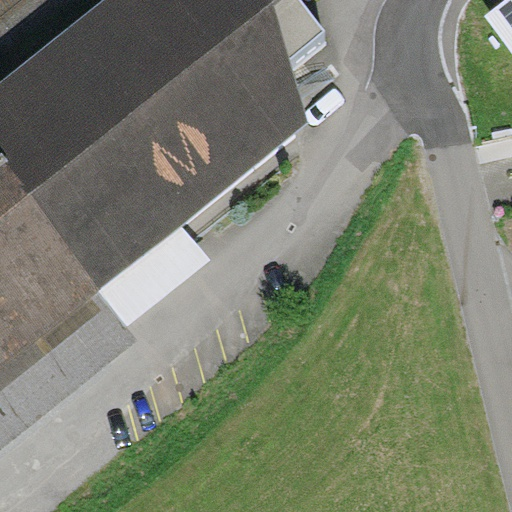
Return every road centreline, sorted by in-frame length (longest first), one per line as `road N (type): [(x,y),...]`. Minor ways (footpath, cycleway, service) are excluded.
road 1 (unclassified): [(25,511),(87,469),(296,278),(418,48)]
road 2 (residential): [(418,48),(445,119),(487,304)]
